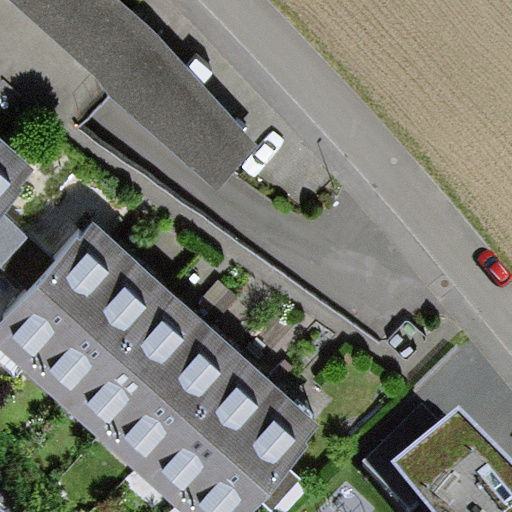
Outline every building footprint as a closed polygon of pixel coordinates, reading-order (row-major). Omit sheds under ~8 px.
[(134,0),(0,0),(0,50),(81,125),(92,111),(115,85),(218,174),(255,131),(163,25),(134,0)] [(0,205),(42,158),(2,122),(0,124),(0,205)] [(0,307),(0,333),(28,359),(134,241),(93,204),(0,307)] [(172,275),(134,241),(28,359),(65,393),(172,275)] [(209,310),(172,275),(65,393),(106,427),(209,310)] [(244,341),(209,310),(106,427),(141,458),(244,341)] [(282,374),(244,341),(141,458),(179,491),(282,374)] [(238,511),(326,412),(282,374),(179,491),(203,511),(238,511)] [(511,511),(511,470),(461,419),(394,474),(425,511),(511,511)]
